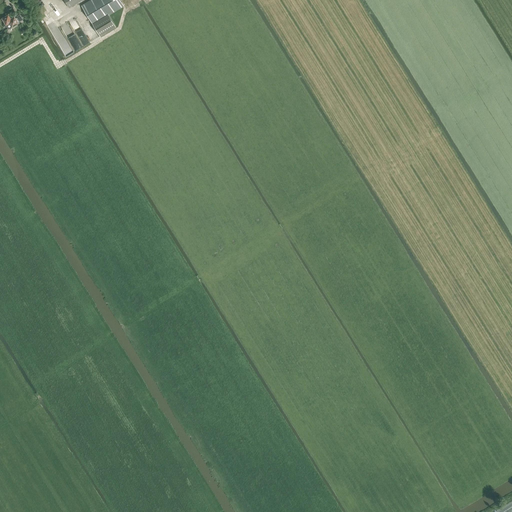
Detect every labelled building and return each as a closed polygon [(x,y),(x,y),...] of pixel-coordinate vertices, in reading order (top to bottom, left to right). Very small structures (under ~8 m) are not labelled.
[(90,0),(82,6),(93,24),(109,14),(124,5),(120,0),(90,0)] [(2,18),(6,25),(7,25),(9,29),(12,27),(19,23),(19,22),(23,19),(20,14),(16,16),(17,18),(16,18),(15,16),(11,18),(8,14),(2,18)] [(116,27),(109,14),(93,24),(101,37),(116,27)] [(92,41),(77,17),(68,22),(83,47),(92,41)] [(82,47),(68,22),(61,26),(76,51),(82,47)] [(74,53),(59,28),(52,32),(66,57),(74,53)]
